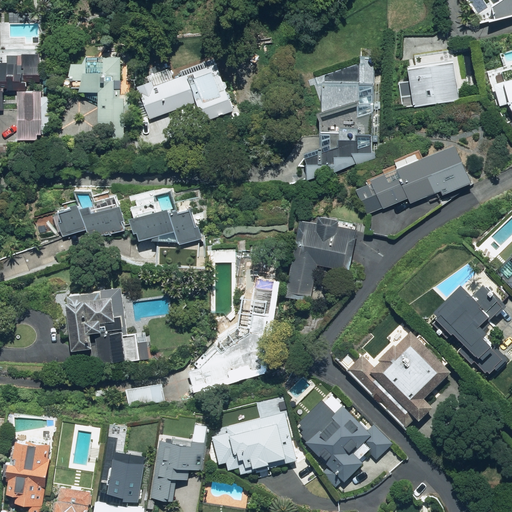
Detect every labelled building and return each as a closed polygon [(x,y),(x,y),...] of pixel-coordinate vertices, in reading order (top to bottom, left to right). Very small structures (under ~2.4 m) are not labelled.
[(511,0),(500,0),(501,1),(491,5),(495,21),(511,16),(511,0)] [(8,14),(8,21),(8,38),(46,39),(46,20),(32,19),(32,15),(8,14)] [(41,81),(40,54),(0,54),(0,89),(27,89),(27,81),(41,81)] [(79,92),(98,93),(98,131),(124,133),(125,93),(121,93),(121,81),(121,57),(87,56),(82,63),(72,63),(69,77),(70,88),(74,88),(79,88),(79,92)] [(306,163),(307,180),(389,154),(386,142),(373,143),(376,83),(376,56),(360,56),(360,83),(323,84),(322,110),(318,113),(320,115),(320,147),(304,153),(306,163)] [(460,99),(453,61),(408,66),(415,106),(460,99)] [(203,120),(234,108),(216,63),(154,87),(164,114),(196,103),(203,120)] [(511,79),(494,84),(500,106),(508,104),(511,109),(511,79)] [(42,92),(18,91),(18,140),(38,140),(38,135),(51,135),(52,97),(42,96),(42,92)] [(472,183),(455,143),(368,181),(368,183),(356,189),(368,215),(408,198),(411,204),(426,197),(441,191),(443,195),(472,183)] [(59,221),(63,236),(86,230),(89,239),(126,230),(124,222),(126,221),(117,196),(90,202),(91,205),(80,208),(78,204),(71,206),(72,208),(59,212),(62,220),(59,221)] [(170,210),(168,208),(129,218),(134,234),(137,233),(139,241),(178,243),(180,245),(203,239),(193,208),(179,211),(178,209),(170,210)] [(319,216),(318,221),(300,218),(292,260),(285,296),(311,301),(318,265),(350,271),(358,228),(338,225),(339,220),(319,216)] [(511,259),(498,273),(511,287),(511,259)] [(198,368),(188,371),(194,388),(206,384),(207,386),(235,377),(232,372),(249,367),(250,373),(263,369),(277,276),(258,274),(251,325),(223,346),(217,339),(195,364),(198,368)] [(497,371),(509,359),(490,340),(499,331),(489,322),(496,315),(497,316),(507,306),(485,284),(472,296),(461,286),(448,299),(427,321),(485,380),(495,369),(497,371)] [(94,365),(126,361),(139,360),(136,333),(123,335),(119,295),(102,298),(101,290),(67,295),(68,302),(65,302),(72,351),(92,348),(94,365)] [(425,398),(452,372),(411,331),(396,345),(394,343),(378,359),(380,361),(375,366),(363,355),(349,369),(406,427),(416,418),(419,421),(434,407),(425,398)] [(166,401),(163,383),(126,389),(129,407),(166,401)] [(373,434),(342,404),(305,443),(345,482),(364,462),(361,459),(371,448),(365,442),(373,434)] [(286,411),(211,430),(220,464),(227,463),(229,470),(239,468),(241,475),(256,471),(258,478),(273,474),(271,467),(298,460),(286,411)] [(205,471),(207,442),(160,438),(156,465),(151,497),(174,501),(177,479),(189,480),(191,470),(205,471)] [(52,445),(16,440),(13,464),(5,463),(3,476),(9,477),(7,494),(11,496),(16,496),(15,503),(25,506),(30,506),(28,511),(41,511),(48,473),(52,445)] [(139,503),(146,464),(114,458),(108,495),(123,498),(123,501),(139,503)] [(89,505),(91,492),(60,487),(58,500),(89,505)] [(144,511),(145,508),(96,500),(94,511),(144,511)] [(88,511),(90,506),(57,501),(54,511),(88,511)]
